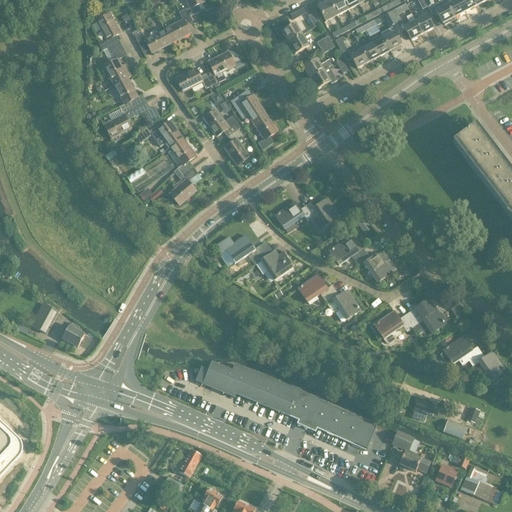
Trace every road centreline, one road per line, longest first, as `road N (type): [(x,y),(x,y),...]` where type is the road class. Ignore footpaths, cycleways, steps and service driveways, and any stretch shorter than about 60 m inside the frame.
road 1 (tertiary): [(390,511),(110,387)]
road 2 (track): [(433,398),(262,326),(169,260)]
road 3 (tertiary): [(100,403),(369,511)]
road 4 (residential): [(244,195),(158,73),(245,25)]
road 5 (tertiary): [(244,195),(169,260),(94,382)]
road 6 (residential): [(301,118),(511,5)]
road 7 (tertiary): [(110,387),(177,268),(250,202)]
road 8 (residential): [(434,263),(396,292),(379,293),(303,257),(250,202)]
road 9 (residential): [(434,263),(321,147)]
road 10 (tertiary): [(321,147),(448,62)]
